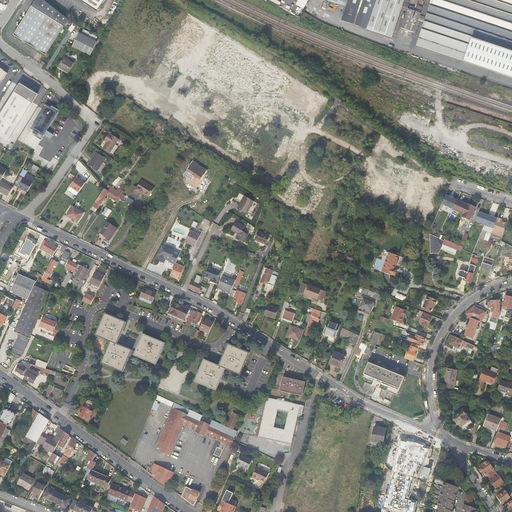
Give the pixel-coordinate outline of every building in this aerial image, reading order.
[(44,0),(35,0),(32,6),(63,26),(68,19),(44,0)] [(80,0),(87,5),(88,3),(100,12),(108,0),(80,0)] [(347,0),(345,7),(343,13),(355,17),(353,24),(390,37),(402,0),(347,0)] [(420,0),(410,0),(410,2),(419,5),(417,12),(414,11),(415,7),(410,5),(409,9),(408,9),(401,28),(409,31),(408,34),(412,36),(413,32),(414,32),(425,1),(420,0)] [(511,0),(430,0),(416,44),(480,65),(511,76),(511,0)] [(63,26),(32,6),(13,34),(46,55),(63,26)] [(185,76),(214,31),(189,16),(161,62),(185,76)] [(224,37),(214,31),(185,76),(195,83),(224,37)] [(73,34),(68,41),(76,47),(79,43),(76,41),(78,39),(73,34)] [(301,85),(224,37),(195,83),(248,115),(237,134),(243,138),(250,142),(255,145),(280,104),(288,109),(301,85)] [(56,63),(65,70),(71,62),(62,55),(56,63)] [(304,118),(316,95),(301,85),(288,109),(304,118)] [(18,87),(0,116),(0,139),(6,144),(30,105),(31,106),(36,98),(18,87)] [(329,103),(316,95),(304,118),(316,125),(323,112),(320,111),(324,105),(327,107),(329,103)] [(44,110),(29,134),(41,141),(42,139),(44,140),(45,137),(44,136),(56,117),(44,110)] [(243,138),(237,134),(234,138),(233,138),(232,138),(225,141),(225,150),(233,155),(243,138)] [(110,153),(112,154),(117,147),(114,145),(117,140),(111,136),(110,137),(108,135),(103,142),(106,144),(101,150),(108,155),(110,153)] [(175,154),(181,146),(169,137),(164,144),(162,142),(157,148),(162,152),(165,149),(167,150),(169,151),(170,150),(175,154)] [(239,159),(250,142),(243,138),(233,155),(239,159)] [(252,149),(255,145),(250,142),(239,159),(240,159),(241,157),(249,162),(255,151),(252,149)] [(261,172),(268,159),(257,153),(250,165),(261,172)] [(95,154),(87,167),(96,174),(105,160),(95,154)] [(270,161),(268,159),(261,172),(262,173),(270,161)] [(377,168),(369,165),(358,196),(366,199),(366,200),(392,209),(399,187),(401,181),(404,173),(378,164),(377,168)] [(200,195),(211,178),(196,168),(187,182),(192,185),(189,189),(200,195)] [(33,185),(35,181),(25,176),(22,180),(33,185)] [(75,177),(71,188),(81,192),(85,181),(75,177)] [(17,190),(22,180),(18,178),(13,188),(17,190)] [(27,195),(33,185),(22,180),(17,190),(27,195)] [(139,192),(150,197),(155,186),(141,180),(138,187),(133,185),(130,192),(137,195),(139,192)] [(0,184),(0,194),(7,198),(11,191),(0,184)] [(101,206),(106,198),(108,193),(104,191),(96,203),(101,206)] [(120,199),(117,197),(116,198),(110,195),(108,199),(117,204),(120,199)] [(236,211),(246,216),(253,203),(244,198),(236,211)] [(457,199),(452,210),(462,215),(461,217),(469,221),(476,207),(464,201),(463,202),(457,199)] [(96,214),(101,206),(96,203),(91,211),(96,214)] [(72,209),(66,219),(77,225),(83,216),(72,209)] [(492,225),(494,218),(482,214),(482,215),(478,214),(475,220),(492,225)] [(502,220),(502,219),(498,218),(492,232),(502,235),(507,222),(502,220)] [(109,222),(102,233),(107,237),(111,239),(118,228),(109,222)] [(235,243),(243,246),(247,238),(241,234),(244,230),(235,224),(230,232),(237,237),(235,243)] [(201,236),(191,232),(184,246),(194,250),(201,236)] [(465,232),(460,244),(464,246),(469,234),(465,232)] [(257,234),(253,243),(265,248),(268,239),(257,234)] [(445,241),(430,234),(430,254),(438,254),(445,241)] [(25,255),(29,258),(37,245),(29,240),(30,240),(26,237),(21,245),(25,247),(27,246),(30,248),(25,255)] [(45,243),(41,251),(52,257),(57,249),(45,243)] [(332,251),(331,255),(337,257),(336,261),(331,259),(330,260),(336,262),(338,263),(341,254),(332,251)] [(493,262),(489,271),(499,274),(500,269),(511,272),(511,268),(511,251),(511,252),(510,261),(508,261),(504,259),(503,264),(493,262)] [(388,258),(382,273),(392,276),(392,275),(396,277),(398,271),(394,270),(395,266),(397,267),(399,262),(398,262),(399,257),(390,254),(388,258)] [(41,277),(39,280),(43,282),(46,277),(47,278),(53,266),(54,266),(56,264),(55,263),(55,262),(51,260),(41,277)] [(489,270),(492,263),(485,260),(484,263),(482,262),(481,267),(489,270)] [(77,267),(78,266),(74,264),(76,262),(73,261),(72,263),(68,261),(65,267),(67,269),(66,270),(68,272),(70,270),(74,273),(77,267)] [(87,273),(77,267),(74,273),(72,276),(72,277),(81,282),(87,273)] [(214,288),(221,271),(213,267),(210,272),(208,271),(204,281),(210,283),(209,286),(214,288)] [(174,268),(168,280),(177,284),(182,272),(174,268)] [(462,281),(461,285),(469,287),(475,271),(469,269),(466,276),(461,274),(460,274),(459,275),(458,279),(459,280),(462,281)] [(8,291),(22,298),(31,280),(17,273),(8,291)] [(60,287),(64,289),(72,277),(72,276),(68,273),(66,276),(64,275),(63,278),(65,279),(60,287)] [(94,291),(102,276),(95,273),(88,288),(94,291)] [(241,275),(239,274),(235,284),(233,287),(236,288),(241,275)] [(272,293),(276,281),(270,279),(270,281),(264,279),(265,275),(262,274),(261,278),(264,280),(260,289),(272,293)] [(105,278),(102,276),(94,291),(97,292),(105,278)] [(233,287),(235,284),(222,279),(216,294),(221,296),(223,293),(229,296),(233,287)] [(31,280),(22,298),(24,299),(12,325),(14,326),(11,333),(16,335),(12,343),(17,346),(47,284),(43,282),(39,280),(37,285),(34,283),(34,282),(31,280)] [(17,346),(15,350),(13,355),(18,356),(51,286),(47,284),(17,346)] [(201,291),(198,289),(190,285),(187,291),(199,296),(201,291)] [(311,299),(315,289),(303,285),(299,294),(311,299)] [(326,293),(315,289),(311,299),(322,303),(326,293)] [(369,290),(367,294),(378,299),(380,295),(369,290)] [(139,299),(151,306),(155,297),(144,291),(139,299)] [(405,301),(406,296),(397,293),(396,297),(405,301)] [(231,304),(241,308),(244,298),(235,294),(231,304)] [(499,312),(499,308),(501,309),(502,306),(505,296),(501,294),(499,301),(491,301),(491,303),(489,304),(489,308),(491,308),(492,312),(499,312)] [(506,307),(511,308),(511,297),(505,296),(502,306),(501,309),(505,310),(506,307)] [(425,304),(422,311),(430,315),(432,310),(433,307),(434,307),(437,302),(428,298),(425,304)] [(374,303),(365,299),(362,307),(371,312),(374,303)] [(387,315),(394,301),(390,299),(384,313),(387,315)] [(362,307),(360,312),(369,316),(371,312),(362,307)] [(391,320),(401,324),(407,312),(397,307),(391,320)] [(168,317),(166,316),(164,321),(180,328),(186,314),(172,308),(168,317)] [(278,312),(267,309),(263,319),(274,322),(278,312)] [(483,315),(476,310),(466,317),(470,321),(465,338),(472,340),(477,324),(480,325),(483,315)] [(292,324),(295,317),(284,313),(282,320),(292,324)] [(311,315),(308,324),(303,338),(308,340),(315,321),(313,321),(313,319),(318,321),(319,318),(318,318),(319,315),(312,313),(311,315)] [(192,322),(194,316),(190,314),(183,329),(187,331),(192,322)] [(187,331),(191,332),(195,323),(197,324),(200,316),(196,314),(193,322),(192,322),(187,331)] [(428,329),(433,318),(424,314),(419,325),(428,329)] [(124,325),(103,316),(93,337),(109,344),(99,365),(120,374),(130,353),(115,347),(124,325)] [(42,317),(38,326),(52,333),(56,323),(42,317)] [(328,340),(335,324),(328,321),(323,333),(329,335),(328,338),(327,340),(328,340)] [(482,321),(475,342),(477,344),(485,322),(482,321)] [(207,337),(212,327),(204,323),(199,333),(207,337)] [(340,326),(335,324),(328,340),(334,342),(340,326)] [(290,328),(287,338),(299,342),(302,332),(290,328)] [(351,334),(343,330),(340,337),(349,340),(351,334)] [(375,332),(370,344),(369,345),(374,347),(380,335),(375,332)] [(359,338),(352,334),(348,345),(355,348),(359,338)] [(450,343),(450,344),(459,348),(462,340),(456,337),(451,335),(447,342),(450,343)] [(132,358),(153,368),(163,347),(142,337),(132,358)] [(424,349),(427,341),(418,337),(416,340),(411,337),(409,342),(424,349)] [(474,346),(464,341),(462,344),(470,348),(473,349),(474,346)] [(413,364),(418,351),(413,349),(411,348),(405,361),(413,364)] [(213,395),(222,374),(237,381),(246,359),(226,349),(216,370),(201,364),(192,386),(213,395)] [(342,358),(334,355),(329,367),(337,370),(342,358)] [(345,359),(342,358),(337,370),(340,371),(345,359)] [(13,371),(23,376),(30,365),(25,363),(22,368),(16,365),(13,371)] [(23,376),(21,379),(30,385),(37,373),(41,376),(44,372),(45,369),(44,369),(30,365),(23,376)] [(397,398),(404,380),(397,377),(398,375),(394,374),(394,375),(380,369),(380,368),(377,366),(376,368),(369,365),(362,382),(364,383),(361,390),(372,395),(375,388),(382,391),(379,398),(390,402),(393,396),(397,398)] [(454,389),(457,370),(447,368),(444,382),(446,382),(445,388),(454,389)] [(479,379),(493,384),(498,374),(483,368),(479,379)] [(284,376),(281,390),(303,396),(306,382),(284,376)] [(511,383),(510,382),(509,383),(506,382),(501,380),(497,390),(511,395),(511,383)] [(8,395),(0,410),(0,420),(8,425),(13,416),(4,411),(5,409),(6,409),(7,406),(8,406),(12,398),(8,395)] [(173,403),(158,396),(156,400),(172,407),(173,403)] [(277,399),(268,397),(258,435),(290,444),(300,405),(277,399)] [(77,404),(71,415),(84,422),(89,414),(81,409),(82,407),(77,404)] [(226,427),(174,404),(169,414),(171,415),(158,443),(162,445),(159,451),(168,455),(182,425),(196,431),(195,433),(203,437),(204,435),(221,443),(218,448),(216,447),(213,454),(220,458),(226,445),(230,447),(237,432),(232,430),(239,416),(233,413),(226,427)] [(24,421),(30,424),(34,415),(30,411),(24,421)] [(472,423),(463,411),(454,419),(461,427),(460,427),(464,432),(468,429),(467,428),(472,423)] [(488,414),(483,426),(496,431),(498,427),(501,420),(488,414)] [(25,451),(29,453),(35,443),(38,437),(44,425),(46,423),(36,416),(20,445),(21,446),(22,444),(24,444),(25,443),(29,445),(25,451)] [(501,420),(498,427),(505,429),(506,426),(504,425),(505,422),(501,420)] [(373,431),(371,441),(370,445),(381,448),(385,433),(380,432),(380,433),(373,431)] [(38,437),(35,443),(43,448),(51,452),(54,447),(59,436),(55,433),(50,444),(38,437)] [(236,440),(241,442),(245,435),(240,433),(236,440)] [(505,448),(510,437),(499,433),(495,444),(505,448)] [(59,436),(54,447),(59,450),(66,438),(61,434),(59,436)] [(371,441),(367,440),(365,448),(380,452),(381,448),(370,445),(371,441)] [(414,511),(417,501),(413,500),(413,499),(408,498),(408,499),(406,498),(407,494),(408,494),(411,481),(409,481),(410,477),(411,473),(413,473),(415,464),(416,462),(422,463),(422,464),(426,465),(430,449),(423,447),(424,445),(419,444),(412,442),(407,441),(407,442),(400,441),(399,447),(398,454),(397,454),(394,467),(396,467),(394,473),(393,479),(391,478),(386,498),(385,498),(384,499),(383,505),(382,505),(381,508),(386,509),(387,509),(391,510),(391,511),(393,511),(396,511),(414,511)] [(59,460),(57,464),(61,466),(64,460),(62,458),(64,455),(67,457),(72,448),(67,445),(59,460)] [(86,453),(84,457),(90,462),(92,458),(86,453)] [(50,455),(46,462),(56,467),(57,464),(59,460),(50,455)] [(236,466),(248,471),(252,463),(240,457),(236,466)] [(484,475),(485,475),(487,477),(495,472),(487,461),(479,467),(484,475)] [(0,475),(3,477),(8,467),(0,462),(0,475)] [(154,463),(150,473),(168,486),(174,473),(154,463)] [(89,464),(81,481),(104,492),(107,483),(89,474),(93,466),(89,464)] [(46,466),(44,470),(53,475),(55,471),(46,466)] [(255,471),(251,481),(256,483),(257,482),(263,485),(266,476),(255,471)] [(487,477),(495,488),(503,483),(495,472),(487,477)] [(14,488),(26,494),(32,483),(21,476),(14,488)] [(444,483),(442,487),(456,492),(458,488),(444,483)] [(34,485),(29,494),(34,497),(32,500),(37,502),(43,490),(34,485)] [(360,494),(378,495),(378,487),(360,486),(360,494)] [(182,497),(194,506),(200,493),(192,489),(192,490),(186,487),(182,497)] [(441,492),(455,497),(456,492),(442,487),(440,492),(441,492)] [(124,505),(127,496),(120,493),(120,491),(116,490),(115,491),(109,488),(105,497),(124,505)] [(504,489),(496,495),(499,499),(501,503),(511,497),(505,489),(504,489)] [(47,502),(47,503),(62,511),(67,503),(62,500),(52,495),(46,492),(42,499),(47,502)] [(454,502),(455,497),(441,492),(439,497),(440,497),(454,502)] [(215,511),(231,511),(232,511),(225,507),(230,496),(225,493),(215,511)] [(136,494),(128,511),(133,511),(135,509),(142,511),(147,499),(136,494)] [(162,511),(165,505),(155,497),(148,511),(162,511)] [(453,506),(454,502),(440,497),(438,501),(439,502),(453,506)] [(451,511),(453,507),(453,506),(439,502),(437,506),(438,506),(451,511)]
